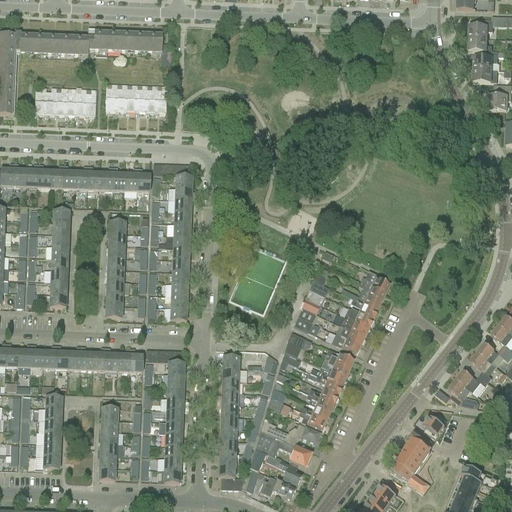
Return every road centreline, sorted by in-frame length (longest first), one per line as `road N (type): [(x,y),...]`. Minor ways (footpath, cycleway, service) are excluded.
road 1 (unclassified): [(203,340),(207,162),(195,151),(0,144)]
road 2 (tertiary): [(505,235),(501,193),(439,53),(434,24)]
road 3 (unclassified): [(203,340),(0,329)]
road 4 (unclassified): [(200,505),(203,340)]
road 5 (unclassified): [(340,459),(408,313)]
road 6 (residential): [(434,24),(298,20)]
road 7 (tertiary): [(451,345),(493,287),(505,235)]
road 8 (residential): [(298,20),(177,15)]
road 9 (residential): [(177,15),(57,11)]
